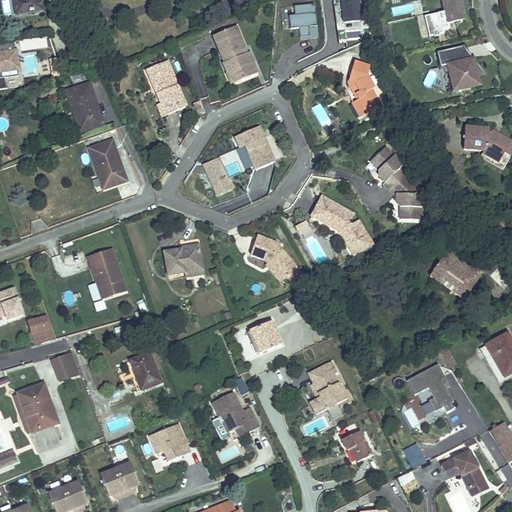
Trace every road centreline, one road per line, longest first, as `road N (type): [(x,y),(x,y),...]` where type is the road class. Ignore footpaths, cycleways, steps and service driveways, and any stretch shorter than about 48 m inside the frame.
road 1 (residential): [(157,195),(224,113),(270,94),(282,104),(304,162),(274,205),(225,223)]
road 2 (residential): [(0,254),(157,195)]
road 3 (residential): [(309,511),(272,386)]
